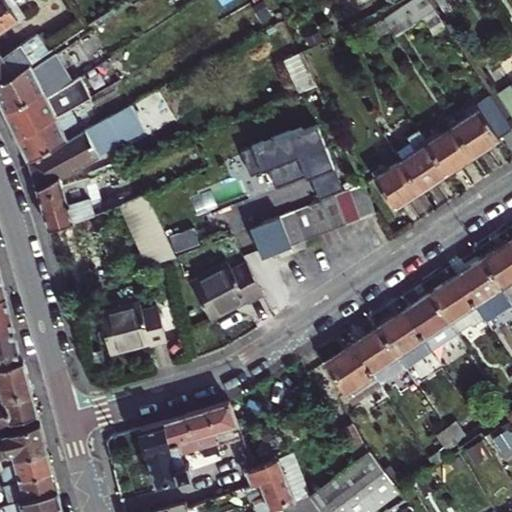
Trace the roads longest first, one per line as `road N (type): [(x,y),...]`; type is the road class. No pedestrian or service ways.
road 1 (residential): [(71,419),(233,366),(511,184)]
road 2 (tertiary): [(0,189),(71,419)]
